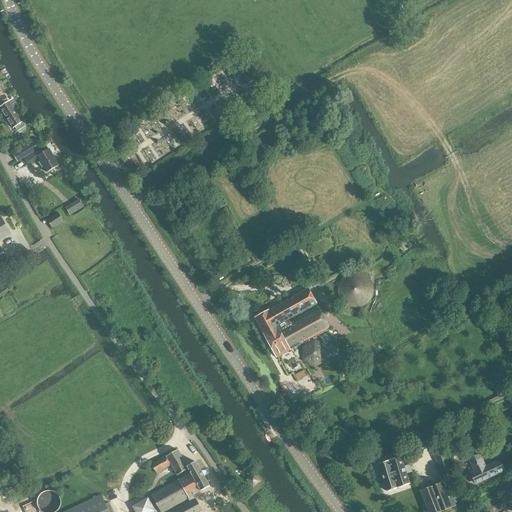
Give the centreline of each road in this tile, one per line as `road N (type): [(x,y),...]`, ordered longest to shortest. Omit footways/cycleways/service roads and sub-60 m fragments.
road 1 (tertiary): [(341,511),(45,73),(8,0)]
road 2 (unclassified): [(246,511),(64,265),(0,152)]
road 3 (track): [(494,0),(397,62),(350,71),(130,202)]
